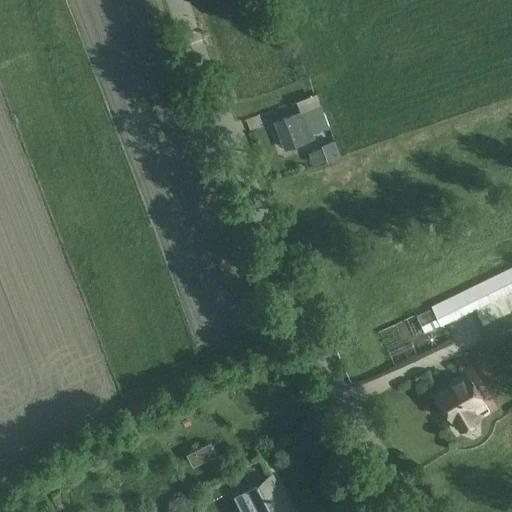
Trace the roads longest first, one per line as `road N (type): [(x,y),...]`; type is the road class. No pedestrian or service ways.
road 1 (unclassified): [(422,511),(319,353),(176,0)]
road 2 (track): [(296,302),(0,464)]
